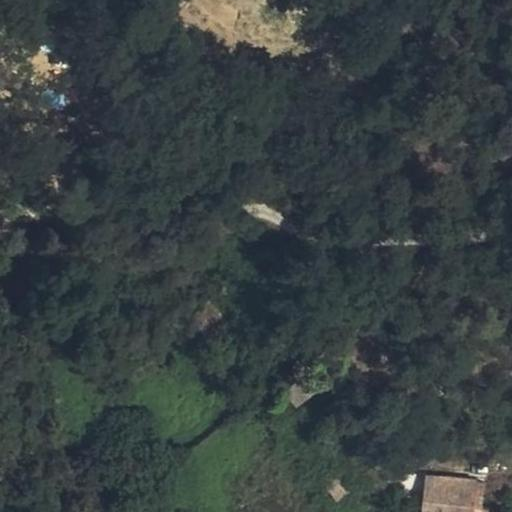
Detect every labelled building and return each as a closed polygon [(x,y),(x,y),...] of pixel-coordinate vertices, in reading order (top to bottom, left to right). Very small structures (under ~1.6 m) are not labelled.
[(215,333),(226,323),(209,302),(198,312),(215,333)] [(60,340),(48,316),(30,323),(41,348),(60,340)] [(357,490),(341,469),(323,481),(340,503),(357,490)] [(473,511),(474,508),(477,481),(426,476),(421,511),(473,511)] [(484,481),(477,481),(474,508),(480,508),(484,481)]
